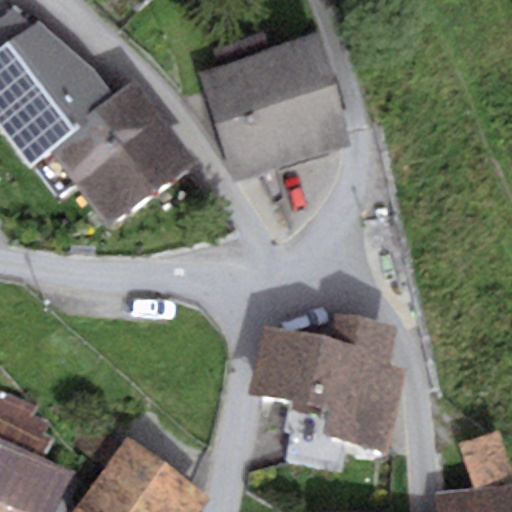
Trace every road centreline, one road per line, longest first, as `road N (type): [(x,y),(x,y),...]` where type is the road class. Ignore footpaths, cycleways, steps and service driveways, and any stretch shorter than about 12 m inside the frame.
road 1 (residential): [(259,284),(333,287),(399,316),(411,346),(427,511)]
road 2 (track): [(333,287),(359,130),(322,0)]
road 3 (residential): [(259,284),(0,262)]
road 4 (residential): [(214,511),(241,415),(259,284)]
